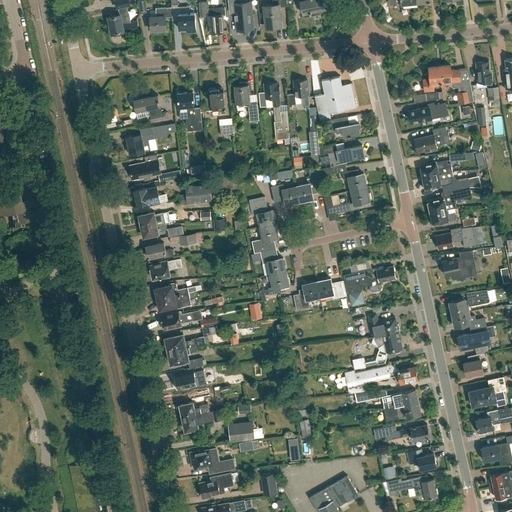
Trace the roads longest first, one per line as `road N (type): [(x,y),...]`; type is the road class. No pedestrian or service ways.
road 1 (residential): [(169,511),(79,71)]
road 2 (unclassified): [(471,511),(409,220)]
road 3 (residential): [(79,71),(372,42)]
road 4 (unclassified): [(409,220),(372,42)]
road 5 (residential): [(372,42),(511,28)]
